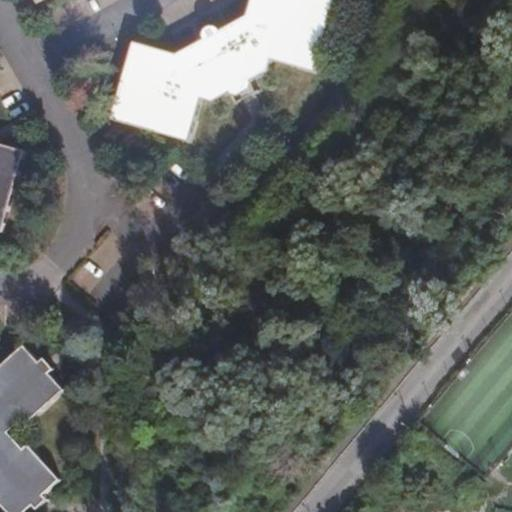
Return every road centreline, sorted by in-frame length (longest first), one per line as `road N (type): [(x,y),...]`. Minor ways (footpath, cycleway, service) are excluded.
road 1 (residential): [(0,287),(38,279),(66,241),(77,200),(74,159),(0,27)]
road 2 (residential): [(511,278),(318,511)]
